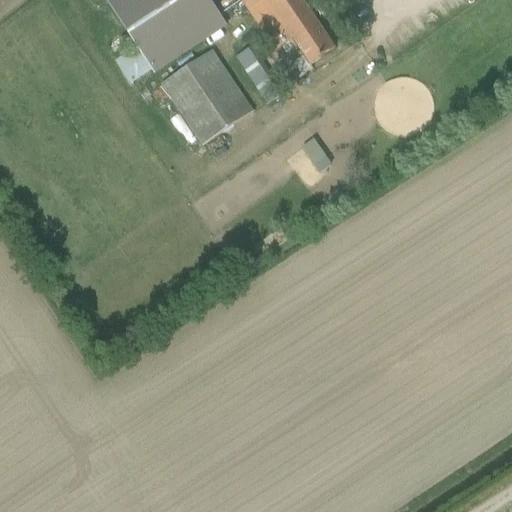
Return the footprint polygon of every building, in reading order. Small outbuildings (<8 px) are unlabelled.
[(226,27),(208,0),(104,0),(135,48),(115,61),(132,88),(226,27)] [(300,0),(242,0),(239,2),(273,51),(289,40),(308,67),(334,50),(300,0)] [(106,31),(85,42),(93,56),(113,44),(106,31)] [(254,114),(211,53),(161,87),(202,149),(254,114)] [(169,136),(177,130),(164,113),(156,119),(169,136)]
